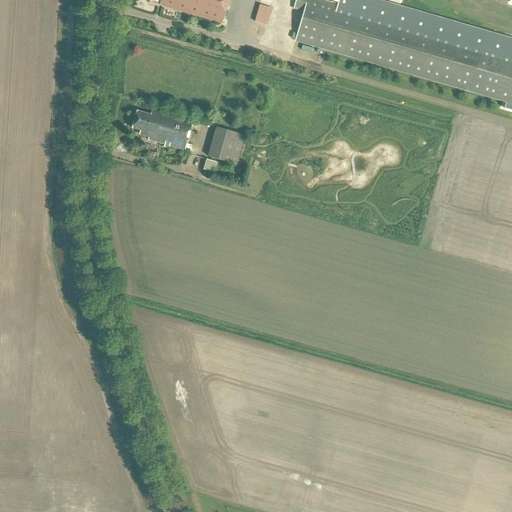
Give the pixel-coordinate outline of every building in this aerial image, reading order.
[(154,0),(160,2),(160,4),(162,5),(162,7),(222,24),(228,0),(154,0)] [(295,0),(293,9),(304,12),(295,42),(511,105),(511,57),(317,1),(316,0),(295,0)] [(272,9),(259,5),(254,22),(267,26),(272,9)] [(148,140),(165,145),(164,147),(168,148),(169,146),(185,151),(193,121),(152,109),(150,116),(137,112),(132,129),(140,131),(139,135),(149,138),(148,140)] [(208,157),(237,164),(245,135),(216,127),(208,157)] [(216,163),(206,160),(203,171),(213,174),(216,163)]
